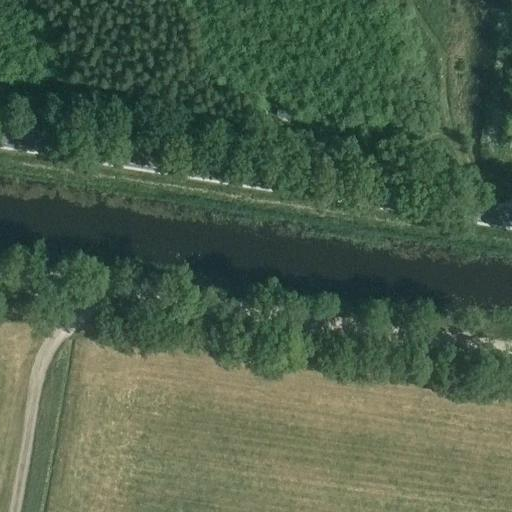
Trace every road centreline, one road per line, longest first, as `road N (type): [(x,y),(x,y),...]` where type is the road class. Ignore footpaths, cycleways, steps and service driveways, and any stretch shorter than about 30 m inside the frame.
road 1 (track): [(511,351),(0,269)]
road 2 (tertiary): [(511,216),(0,135)]
road 3 (track): [(102,285),(45,343),(16,511)]
